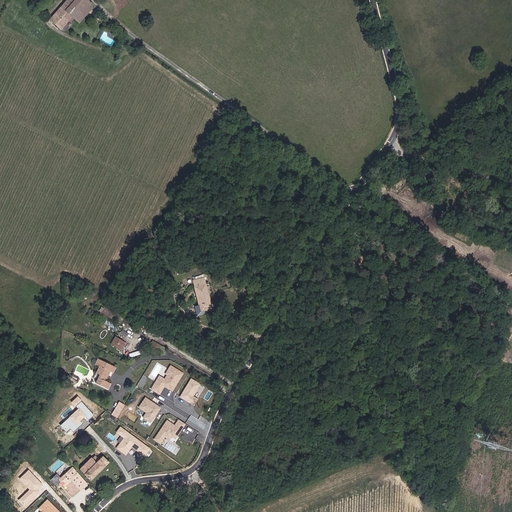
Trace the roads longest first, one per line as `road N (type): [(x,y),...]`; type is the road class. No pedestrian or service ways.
road 1 (unclassified): [(96,511),(123,484),(197,464),(246,365),(390,140)]
road 2 (unclassified): [(390,140),(398,90),(373,0)]
road 3 (unclassified): [(390,140),(511,182)]
